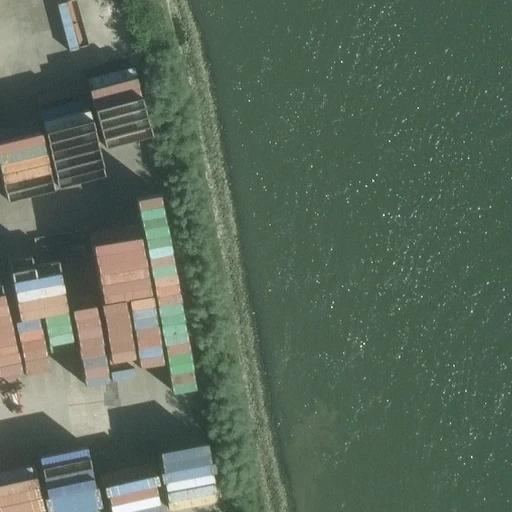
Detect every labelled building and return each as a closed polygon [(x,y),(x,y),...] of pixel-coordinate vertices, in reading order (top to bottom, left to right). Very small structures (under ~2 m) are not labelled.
[(117,124),(145,117),(127,41),(103,46),(110,78),(83,84),(84,91),(56,97),(67,145),(119,133),(117,124)] [(155,464),(203,458),(177,251),(129,257),(155,464)] [(23,362),(104,359),(100,263),(71,264),(71,275),(45,276),(46,308),(21,309),(23,362)] [(130,325),(128,317),(119,319),(116,309),(106,311),(110,330),(130,325)] [(0,359),(18,359),(16,311),(0,311),(0,359)] [(107,457),(109,484),(155,480),(153,454),(107,457)]
